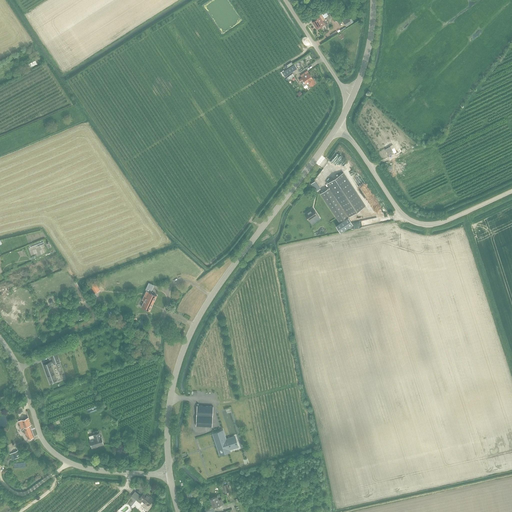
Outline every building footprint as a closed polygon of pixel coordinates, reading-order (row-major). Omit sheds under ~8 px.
[(312,22),(316,29),(322,26),(322,25),(324,24),(320,16),(317,18),(317,19),(312,22)] [(348,17),(343,21),(346,27),(352,23),(348,17)] [(285,77),(297,68),(294,64),(282,73),(285,77)] [(315,83),(312,78),(307,70),(300,75),(302,78),(299,80),(304,88),(306,88),(308,86),(308,87),(315,83)] [(394,153),(390,147),(390,146),(385,149),(389,156),(394,153)] [(326,183),(329,187),(320,193),(340,223),(365,206),(343,172),(326,183)] [(309,221),(317,215),(313,208),(305,214),(309,221)] [(94,281),(88,284),(93,293),(99,290),(94,281)] [(149,310),(156,295),(146,290),(141,300),(143,300),(140,306),(149,310)] [(53,361),(50,362),(50,364),(53,363),(59,361),(56,352),(50,354),(53,361)] [(50,361),(43,364),(50,383),(52,382),(56,380),(50,364),(50,362),(50,361)] [(197,405),(196,416),(213,417),(213,406),(197,405)] [(28,417),(18,421),(21,428),(23,432),(25,431),(28,439),(33,437),(29,425),(31,425),(28,417)] [(222,431),(214,433),(218,447),(222,446),(224,453),(229,451),(228,449),(237,445),(235,437),(225,440),(222,431)] [(93,434),(94,437),(89,439),(92,447),(104,444),(101,435),(100,435),(99,432),(93,434)] [(124,449),(131,446),(127,434),(120,437),(124,449)] [(11,458),(7,461),(8,463),(13,460),(12,459),(23,455),(21,449),(10,454),(11,458)] [(135,491),(132,496),(137,500),(140,503),(142,501),(144,502),(141,506),(147,510),(153,504),(150,502),(153,499),(144,492),(141,496),(135,491)] [(213,507),(220,505),(217,496),(210,498),(213,507)]
